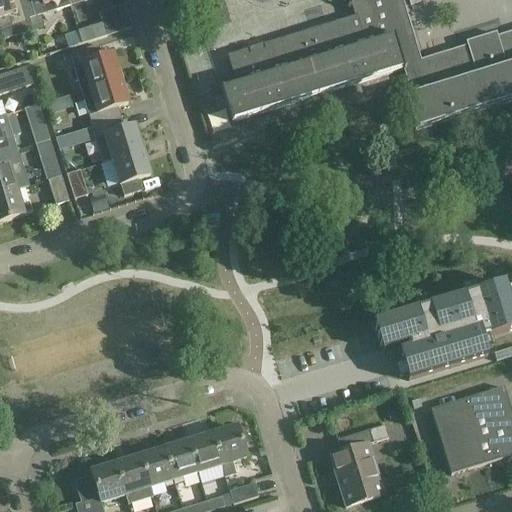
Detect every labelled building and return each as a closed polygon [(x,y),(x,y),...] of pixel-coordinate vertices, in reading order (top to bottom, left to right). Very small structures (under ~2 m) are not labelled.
[(0,0),(0,29),(1,30),(4,42),(36,32),(26,0),(0,0)] [(26,0),(36,32),(43,30),(40,17),(69,9),(67,0),(66,0),(26,0)] [(415,132),(511,102),(511,36),(419,66),(400,2),(406,1),(409,9),(422,5),(421,0),(349,0),(356,21),(228,60),(234,80),(247,76),(249,83),(222,92),(221,90),(219,91),(230,127),(232,126),(232,124),(402,72),(403,74),(404,73),(412,99),(406,101),(405,100),(403,100),(414,135),(415,134),(415,132)] [(81,47),(106,39),(102,26),(77,34),(81,47)] [(121,78),(118,79),(112,59),(102,62),(97,49),(70,57),(74,70),(81,95),(123,82),(121,78)] [(0,97),(32,88),(27,70),(0,78),(0,97)] [(117,111),(127,107),(121,87),(124,86),(123,82),(81,95),(89,119),(92,130),(120,122),(117,111)] [(55,137),(85,132),(81,109),(51,115),(55,137)] [(0,159),(12,155),(28,150),(26,142),(14,146),(6,117),(0,119),(0,159)] [(144,150),(140,151),(134,130),(124,133),(120,122),(92,130),(96,142),(102,140),(109,165),(145,154),(144,150)] [(44,125),(30,130),(35,148),(49,143),(44,125)] [(66,148),(68,158),(94,153),(92,143),(66,148)] [(138,183),(149,180),(143,159),(146,158),(145,154),(100,168),(103,178),(113,175),(117,190),(118,189),(122,201),(141,194),(138,183)] [(0,198),(15,194),(11,180),(19,177),(12,155),(0,159),(0,198)] [(74,202),(87,198),(79,174),(66,178),(74,202)] [(48,183),(55,208),(68,204),(61,179),(48,183)] [(104,191),(91,192),(93,208),(106,207),(104,191)] [(15,194),(0,198),(0,226),(31,217),(28,206),(20,209),(15,194)] [(379,324),(374,325),(382,353),(408,346),(410,351),(400,354),(408,383),(478,362),(487,359),(482,341),(511,331),(511,311),(509,302),(506,290),(505,286),(474,295),(462,299),(432,308),(420,311),(391,320),(379,324)] [(465,401),(429,413),(450,478),(500,462),(511,458),(511,434),(499,391),(480,397),(465,401)] [(367,447),(372,446),(388,441),(384,428),(336,443),(340,455),(329,459),(345,510),(383,499),(367,447)] [(246,447),(247,444),(243,432),(241,430),(236,431),(235,429),(211,437),(220,467),(224,480),(234,477),(231,464),(245,460),(241,448),(246,447)] [(186,444),(195,475),(220,467),(211,437),(186,444)] [(195,475),(186,444),(184,439),(170,443),(172,449),(162,452),(171,483),(195,475)] [(171,483),(162,452),(137,459),(147,490),(171,483)] [(114,467),(123,497),(126,507),(150,500),(147,490),(137,459),(114,467)] [(75,511),(101,511),(100,505),(123,497),(114,467),(89,474),(91,480),(74,485),(81,506),(74,508),(75,511)] [(232,507),(257,500),(253,487),(228,494),(232,507)] [(205,504),(207,511),(217,511),(224,510),(220,500),(205,504)]
